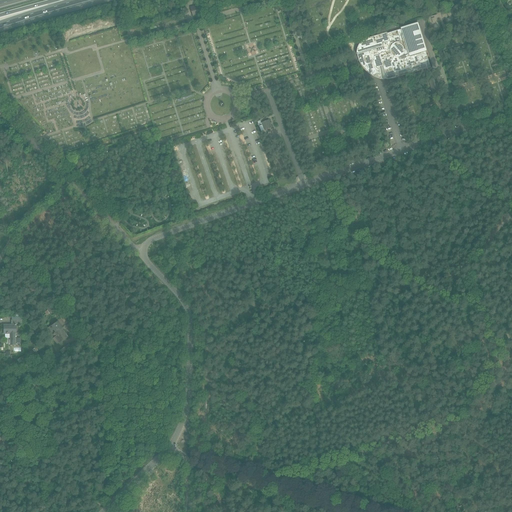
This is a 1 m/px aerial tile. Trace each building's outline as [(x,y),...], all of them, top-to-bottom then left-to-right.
[(204,3),(190,7),(193,17),(207,13),(204,3)] [(430,22),(436,20),(434,13),(428,15),(430,22)] [(387,34),(384,35),(383,34),(365,40),(363,41),(362,42),(360,44),(359,46),(358,48),(357,50),(357,53),(357,55),(357,57),(358,57),(359,61),(361,65),(363,68),(366,71),(370,74),(371,75),(372,76),(377,78),(382,79),(380,67),(383,66),(387,79),(387,80),(391,79),(395,78),(431,67),(426,52),(427,52),(418,23),(401,28),(401,29),(392,32),(394,37),(389,39),(388,36),(387,36),(386,34),(387,34)] [(429,80),(433,95),(441,92),(436,78),(429,80)] [(262,123),(265,130),(272,128),(269,120),(262,123)] [(22,320),(16,320),(11,320),(11,327),(9,327),(9,325),(4,326),(4,333),(7,333),(7,334),(8,334),(8,333),(10,333),(10,345),(15,345),(15,333),(16,333),(15,324),(22,324),(22,320)] [(57,321),(53,324),(51,325),(51,326),(48,328),(51,332),(54,330),(56,332),(54,333),(56,336),(54,337),(59,344),(68,337),(64,331),(61,332),(59,329),(61,328),(57,321)]
